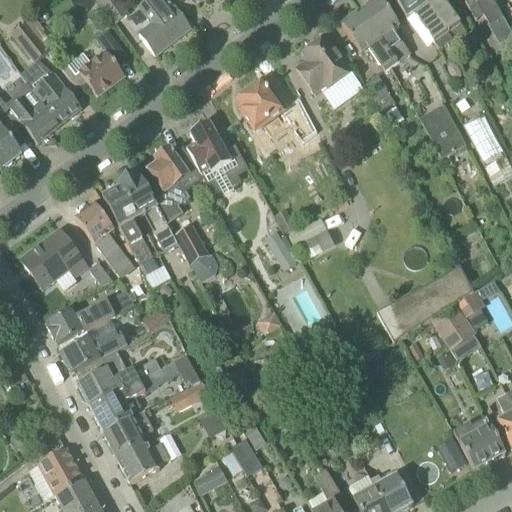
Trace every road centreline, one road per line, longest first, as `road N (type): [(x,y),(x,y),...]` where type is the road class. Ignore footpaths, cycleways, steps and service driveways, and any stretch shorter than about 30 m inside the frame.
road 1 (unclassified): [(0,221),(306,0)]
road 2 (unclassified): [(119,511),(0,290)]
